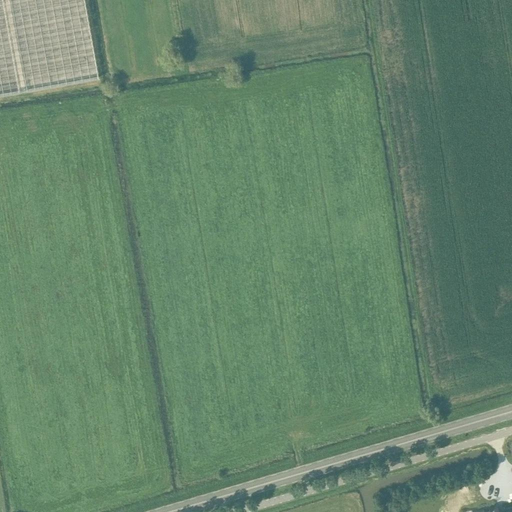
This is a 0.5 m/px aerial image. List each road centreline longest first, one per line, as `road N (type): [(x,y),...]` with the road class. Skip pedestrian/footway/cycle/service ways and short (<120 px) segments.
road 1 (secondary): [(511,411),(172,511)]
road 2 (unclassified): [(237,511),(511,430)]
